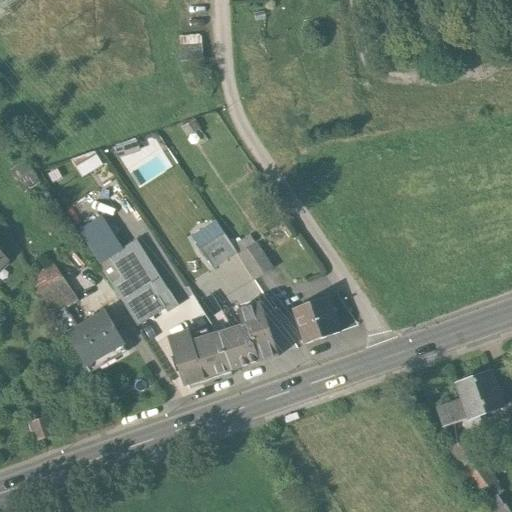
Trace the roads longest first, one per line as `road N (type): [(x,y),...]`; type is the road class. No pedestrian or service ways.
road 1 (primary): [(511,316),(0,496)]
road 2 (track): [(231,106),(388,357)]
